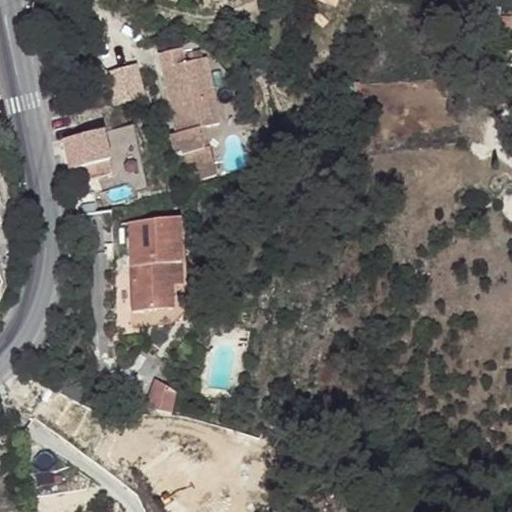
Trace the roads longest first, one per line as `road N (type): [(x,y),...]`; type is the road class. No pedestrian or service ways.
road 1 (secondary): [(0,364),(40,290),(53,210),(3,0)]
road 2 (residential): [(131,511),(33,435)]
